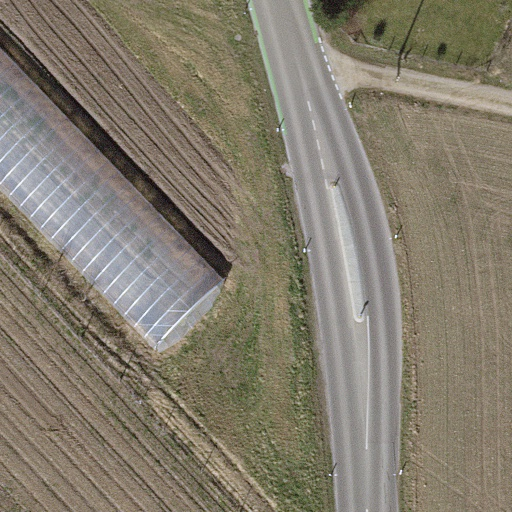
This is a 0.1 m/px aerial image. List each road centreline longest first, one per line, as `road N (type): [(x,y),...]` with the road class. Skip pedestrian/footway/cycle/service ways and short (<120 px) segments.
road 1 (tertiary): [(369,511),(357,345),(326,171),(282,0)]
road 2 (track): [(511,105),(306,84)]
